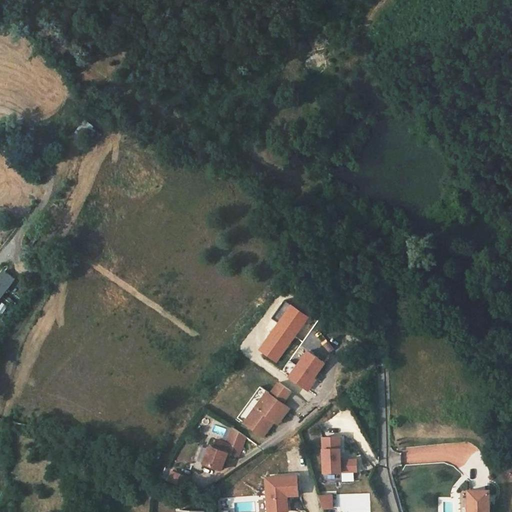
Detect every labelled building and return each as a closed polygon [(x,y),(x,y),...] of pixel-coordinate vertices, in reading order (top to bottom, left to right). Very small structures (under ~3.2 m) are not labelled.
[(86,140),(93,146),(101,135),(95,129),(86,140)] [(0,298),(14,279),(4,271),(0,276),(0,298)] [(293,307),(286,302),(276,315),(283,320),(293,307)] [(283,320),(299,332),(309,319),(293,307),(283,320)] [(283,320),(276,315),(273,319),(280,324),(283,320)] [(277,363),(299,332),(283,320),(280,324),(271,337),(274,339),(264,353),(277,363)] [(274,339),(271,337),(261,351),(264,353),(274,339)] [(309,353),(289,378),(307,392),(313,384),(311,382),(313,379),(325,365),(309,353)] [(291,392),(279,383),(271,395),(260,388),(238,419),(264,438),(275,422),(282,412),(283,413),(287,407),(283,404),(291,392)] [(289,409),(287,407),(283,413),(282,412),(275,422),(278,425),(289,409)] [(234,447),(231,455),(238,458),(245,437),(233,428),(227,444),(234,447)] [(324,436),(324,472),(359,471),(358,458),(343,459),(343,436),(324,436)] [(227,454),(231,455),(234,447),(227,444),(217,440),(214,448),(210,447),(204,464),(221,470),(225,461),(227,454)] [(176,474),(172,483),(184,488),(188,479),(176,474)] [(297,476),(266,478),(267,498),(268,511),(288,511),(288,497),(299,496),(297,476)] [(487,511),(487,490),(467,490),(467,511),(487,511)] [(322,494),(323,509),(336,508),(334,493),(322,494)]
